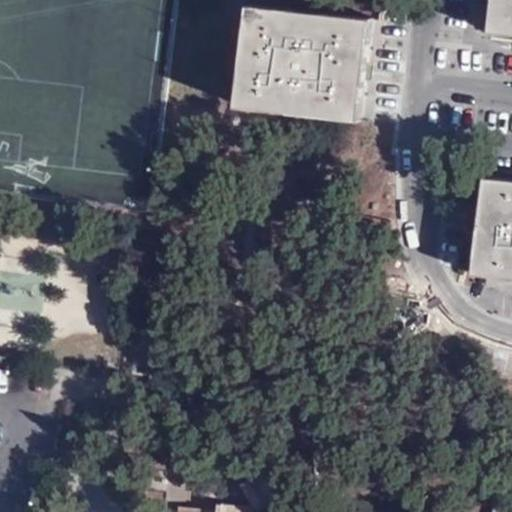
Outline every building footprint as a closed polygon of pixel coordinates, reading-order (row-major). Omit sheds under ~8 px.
[(511,0),(505,0),(502,30),(511,31),(511,0)] [(378,14),(255,1),(244,102),(367,115),(373,64),(378,14)] [(480,271),(511,274),(511,173),(489,172),(480,271)] [(256,506),(256,507),(261,508),(280,496),(264,469),(242,483),(256,506)] [(219,502),(218,509),(178,505),(177,511),(255,511),(256,507),(256,506),(219,502)]
